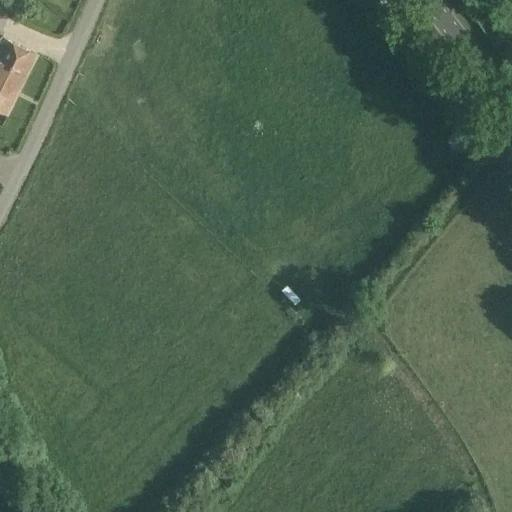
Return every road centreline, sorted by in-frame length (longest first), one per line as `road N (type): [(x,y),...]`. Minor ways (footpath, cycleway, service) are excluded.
road 1 (unclassified): [(0,211),(97,0)]
road 2 (tertiary): [(511,101),(430,0)]
